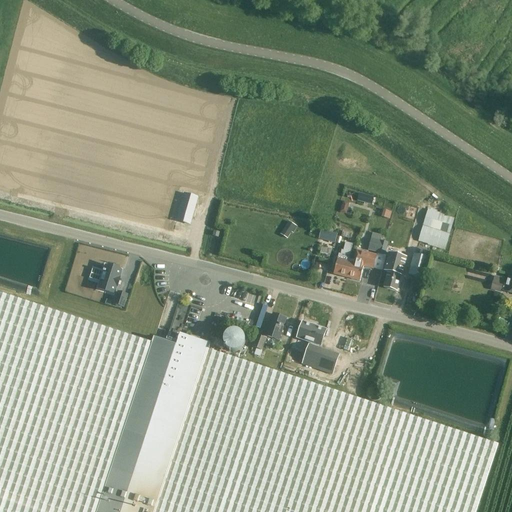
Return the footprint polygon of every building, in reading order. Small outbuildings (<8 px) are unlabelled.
[(176,221),(190,225),(198,198),(184,194),(176,221)] [(359,194),(357,201),(371,205),(373,198),(359,194)] [(428,211),(419,242),(444,250),(445,250),(446,247),(453,224),(454,220),(454,219),(428,211)] [(392,220),(388,232),(408,238),(412,226),(392,220)] [(288,222),(281,233),(288,237),(294,226),(288,222)] [(337,235),(320,231),(318,239),(335,243),(337,235)] [(385,256),(388,243),(380,241),(376,254),(385,256)] [(343,251),(341,250),(340,254),(338,254),(337,260),(333,275),(346,278),(351,259),(349,259),(353,245),(345,243),(343,251)] [(346,278),(360,281),(364,266),(374,268),(377,255),(361,252),(360,256),(355,255),(354,260),(351,259),(346,278)] [(386,279),(384,288),(396,291),(399,282),(398,282),(399,275),(401,275),(406,258),(405,258),(389,253),(386,263),(384,271),(386,271),(388,272),(386,279)] [(408,275),(424,279),(429,259),(413,255),(408,275)] [(104,282),(102,289),(117,295),(120,287),(120,288),(123,279),(122,279),(125,272),(109,266),(107,274),(105,273),(102,281),(104,282)] [(507,292),(511,292),(511,275),(508,274),(507,280),(494,276),(490,291),(502,294),(502,291),(507,292)] [(232,297),(243,301),(244,296),(249,298),(251,292),(235,287),(232,297)] [(120,293),(116,305),(124,308),(128,295),(120,293)] [(0,511),(476,511),(498,445),(222,355),(208,351),(210,344),(199,341),(200,340),(198,340),(197,344),(191,343),(192,338),(191,338),(180,334),(176,345),(166,342),(165,342),(155,338),(154,338),(153,338),(152,344),(0,294),(0,511)] [(254,355),(260,357),(262,351),(263,352),(267,339),(266,339),(267,337),(278,341),(286,319),(273,315),(268,328),(266,328),(263,336),(263,337),(256,335),(252,347),(256,349),(254,355)] [(332,357),(318,352),(320,346),(325,332),(316,329),(317,327),(303,322),(297,339),(311,343),(309,349),(307,348),(302,363),(286,358),(282,370),(361,397),(369,372),(331,360),(332,357)] [(235,354),(243,337),(225,329),(217,345),(235,354)]
